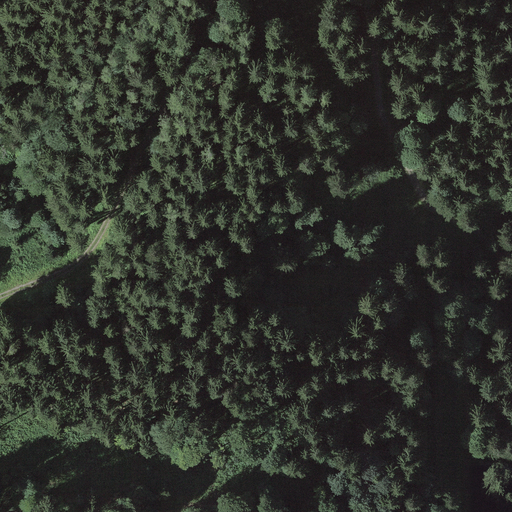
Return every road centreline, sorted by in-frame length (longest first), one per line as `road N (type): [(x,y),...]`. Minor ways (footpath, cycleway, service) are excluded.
road 1 (track): [(0,298),(90,258),(105,238),(202,0)]
road 2 (track): [(375,0),(385,11),(390,74),(432,173),(485,212)]
